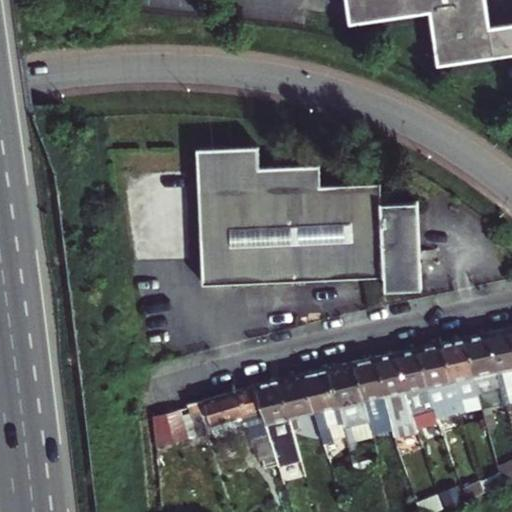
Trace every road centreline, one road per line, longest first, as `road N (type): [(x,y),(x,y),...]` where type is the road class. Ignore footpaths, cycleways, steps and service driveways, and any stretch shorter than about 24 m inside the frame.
road 1 (tertiary): [(0,87),(170,71),(266,79),(370,107),(511,190)]
road 2 (residential): [(163,392),(511,304)]
road 3 (motorway): [(22,511),(0,324)]
